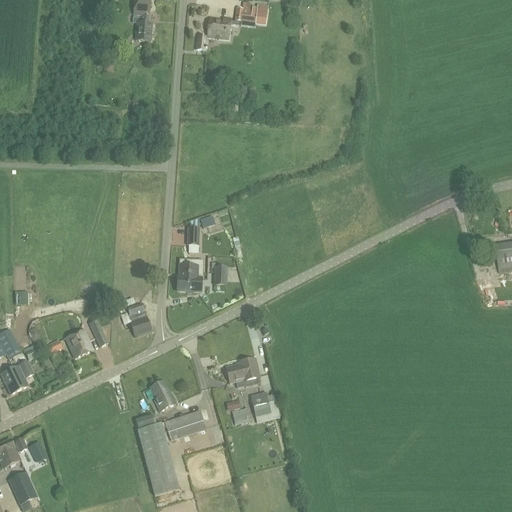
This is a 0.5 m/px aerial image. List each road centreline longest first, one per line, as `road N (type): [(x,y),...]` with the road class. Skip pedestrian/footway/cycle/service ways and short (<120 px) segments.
road 1 (unclassified): [(165,346),(453,202),(511,184)]
road 2 (unclassified): [(165,346),(184,0)]
road 3 (unclassified): [(0,429),(165,346)]
road 4 (unknown): [(190,334),(226,454),(217,469),(186,480)]
